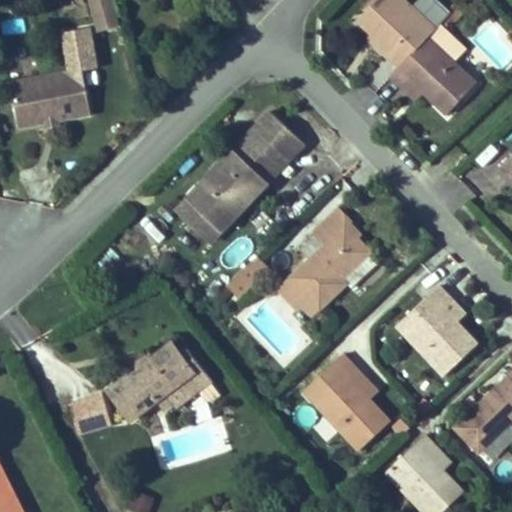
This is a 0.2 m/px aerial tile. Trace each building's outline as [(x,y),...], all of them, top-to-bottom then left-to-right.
[(121,26),(113,0),(91,0),(100,31),(121,26)] [(399,67),(435,29),(411,6),(404,0),(376,0),(358,19),(373,33),(379,39),(374,43),(399,67)] [(450,14),(434,0),(417,0),(411,6),(435,29),(441,23),(450,14)] [(25,18),(3,19),(3,33),(25,32),(25,18)] [(477,83),(454,62),(468,48),(441,23),(435,29),(399,67),(391,76),(402,86),(410,78),(425,93),(448,114),(477,83)] [(92,113),(83,69),(100,66),(93,29),(70,34),(77,70),(12,83),(20,127),(46,122),(59,120),(92,113)] [(379,39),(373,33),(368,38),(374,43),(379,39)] [(425,93),(410,78),(402,86),(418,101),(425,93)] [(305,143),(271,111),(255,127),(290,160),(305,143)] [(60,126),(59,120),(46,122),(48,128),(60,126)] [(290,160),(255,127),(235,149),(269,182),(290,160)] [(222,231),(269,182),(235,149),(188,198),(222,231)] [(511,156),(501,167),(511,179),(511,156)] [(222,231),(188,198),(177,209),(212,242),(222,231)] [(380,263),(370,253),(371,251),(347,226),(351,222),(339,208),(315,231),(327,244),(279,289),(298,309),(303,304),(310,297),(321,309),(347,283),(353,289),(380,263)] [(271,268),(259,256),(253,261),(265,274),(271,268)] [(239,299),(265,274),(253,261),(227,285),(239,299)] [(360,297),(387,271),(380,263),(353,289),(360,297)] [(457,322),(442,305),(450,298),(439,285),(398,324),(445,375),(478,344),(457,322)] [(321,309),(310,297),(303,304),(314,315),(321,309)] [(466,314),(450,298),(442,305),(457,322),(466,314)] [(221,395),(205,374),(196,372),(183,355),(173,341),(144,363),(148,368),(137,376),(127,375),(109,390),(132,420),(159,399),(165,407),(173,401),(179,408),(200,392),(206,400),(213,401),(221,395)] [(205,374),(188,351),(183,355),(196,372),(205,374)] [(370,399),(355,382),(363,375),(344,354),(304,391),(360,450),(391,421),(370,399)] [(137,376),(148,368),(144,363),(127,375),(137,376)] [(511,373),(455,427),(480,452),(511,422),(508,418),(511,413),(511,373)] [(379,391),(363,375),(355,382),(370,399),(379,391)] [(102,395),(72,404),(81,433),(110,424),(102,395)] [(442,470),(427,454),(436,445),(426,434),(386,471),(425,511),(442,511),(463,492),(442,470)] [(451,461),(436,445),(427,454),(442,470),(451,461)] [(21,511),(0,468),(0,511),(21,511)] [(126,508),(137,511),(149,511),(154,496),(132,490),(126,508)]
